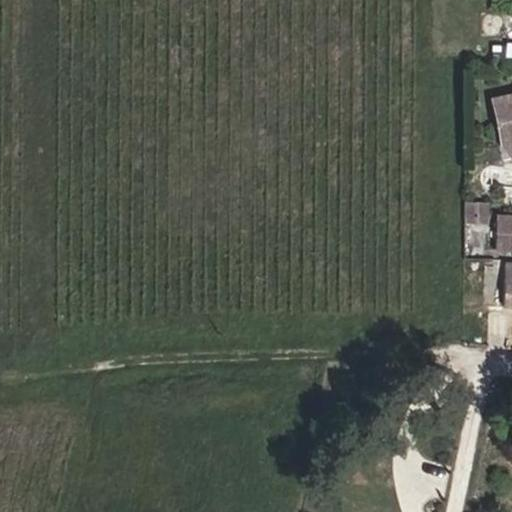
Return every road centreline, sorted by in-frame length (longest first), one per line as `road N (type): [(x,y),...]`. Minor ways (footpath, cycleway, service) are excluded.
road 1 (unclassified): [(511,365),(437,348),(220,355)]
road 2 (unknown): [(466,354),(453,511)]
